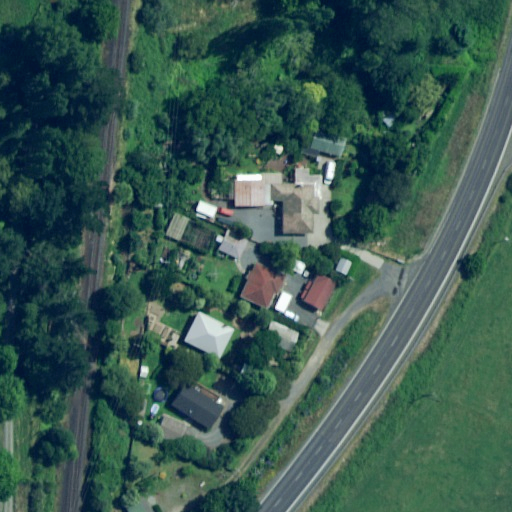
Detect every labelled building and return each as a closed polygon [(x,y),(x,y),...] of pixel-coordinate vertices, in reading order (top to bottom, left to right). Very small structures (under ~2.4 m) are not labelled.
[(342,143),(308,134),(302,155),(314,158),(316,151),(338,157),(342,143)] [(311,217),(316,217),(316,201),(319,201),(318,174),(256,173),(256,174),(232,175),(232,179),(229,179),(229,180),(224,180),(224,202),(230,202),(230,207),(259,207),(259,205),(270,205),(270,201),(278,201),(279,234),(312,233),(311,217)] [(211,207),(196,201),(192,211),(207,217),(211,207)] [(214,231),(171,213),(162,235),(205,253),(214,231)] [(247,239),(228,231),(220,251),(238,259),(247,239)] [(283,276),(249,260),(240,278),(243,279),(235,295),(263,309),(270,295),(273,296),(283,276)] [(333,283),(315,273),(300,300),(318,311),(333,283)] [(231,329),(194,310),(178,341),(215,360),(231,329)] [(296,333),(267,319),(258,339),(286,353),(296,333)] [(206,430),(220,408),(215,404),(217,402),(208,397),(206,400),(188,389),(186,392),(179,387),(167,406),(206,430)] [(183,427),(161,416),(151,436),(173,447),(183,427)]
